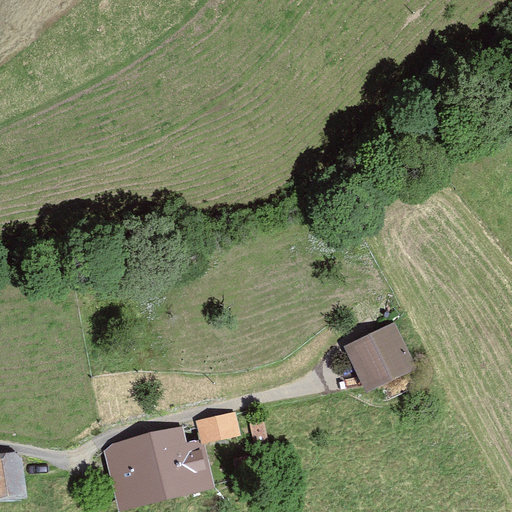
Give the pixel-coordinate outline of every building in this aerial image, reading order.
[(416,371),(393,322),(342,347),(366,395),(416,371)] [(238,437),(232,414),(213,419),(219,442),(238,437)] [(268,443),(263,421),(249,425),(254,446),(268,443)] [(213,436),(215,432),(213,427),(209,425),(204,427),(202,432),(204,436),(209,438),(213,436)] [(186,443),(181,426),(114,443),(102,452),(117,511),(122,511),(213,490),(201,440),(186,443)] [(0,503),(26,500),(22,460),(15,453),(0,454),(0,503)] [(273,470),(269,453),(251,458),(251,455),(232,459),(238,485),(257,480),(256,474),(273,470)]
